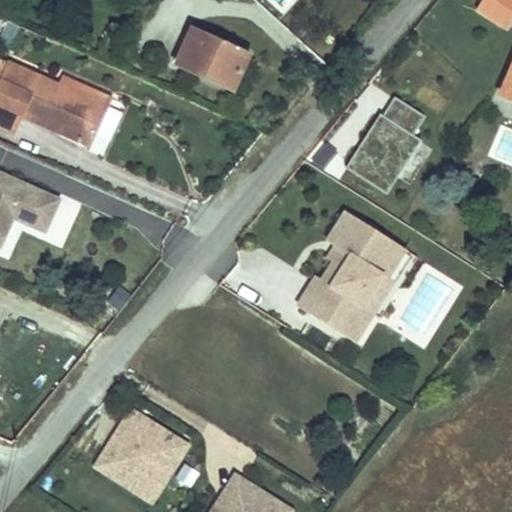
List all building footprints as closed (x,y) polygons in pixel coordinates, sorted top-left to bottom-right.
[(511,17),(511,0),(481,0),(476,11),(506,28),(511,17)] [(253,61),(197,35),(181,69),(237,96),(253,61)] [(18,81),(1,73),(0,76),(0,102),(7,106),(0,121),(0,125),(27,137),(35,120),(106,153),(126,106),(113,100),(109,108),(73,92),(24,69),(18,81)] [(113,100),(77,83),(73,92),(109,108),(113,100)] [(492,109),(506,115),(511,99),(511,97),(498,92),(492,109)] [(383,116),(379,114),(345,168),(386,195),(396,179),(408,186),(431,150),(419,143),(421,140),(413,135),(425,116),(395,97),(383,116)] [(48,214),(56,196),(0,170),(0,236),(10,214),(26,222),(32,207),(48,214)] [(42,229),(48,214),(32,207),(26,222),(42,229)] [(408,250),(349,213),(330,243),(344,251),(325,281),(320,278),(301,308),(359,343),(377,314),(367,307),(385,277),(390,280),(408,250)] [(135,420),(129,417),(119,434),(124,437),(135,420)] [(178,447),(135,420),(124,437),(119,434),(108,452),(110,460),(103,471),(105,479),(131,495),(141,479),(161,491),(181,460),(178,447)] [(108,452),(95,473),(105,479),(103,471),(110,460),(108,452)] [(141,479),(131,495),(151,508),(161,491),(141,479)] [(240,485),(234,481),(223,499),(229,503),(240,485)] [(282,511),(240,485),(229,503),(223,499),(215,511),(282,511)]
